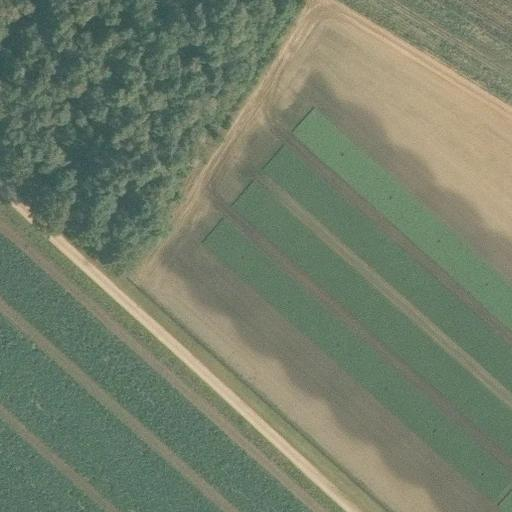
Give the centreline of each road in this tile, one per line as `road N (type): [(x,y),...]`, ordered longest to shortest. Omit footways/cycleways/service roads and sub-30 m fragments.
road 1 (track): [(352,511),(0,195)]
road 2 (track): [(316,0),(511,117)]
